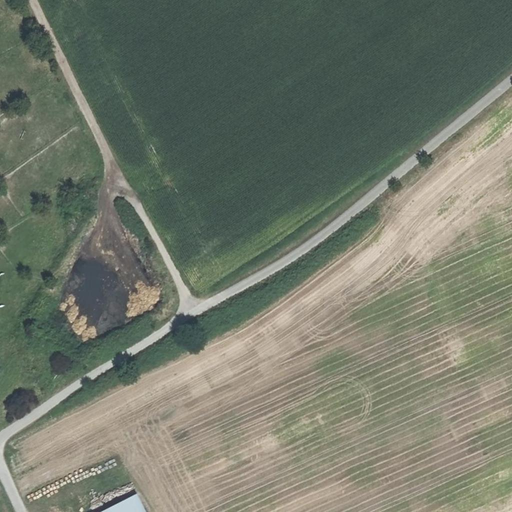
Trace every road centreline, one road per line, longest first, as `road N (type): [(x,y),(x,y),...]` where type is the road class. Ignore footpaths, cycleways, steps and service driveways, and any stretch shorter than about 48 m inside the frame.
road 1 (unclassified): [(372,195),(273,269),(0,437)]
road 2 (track): [(193,312),(32,0)]
road 3 (unclassified): [(372,195),(511,81)]
